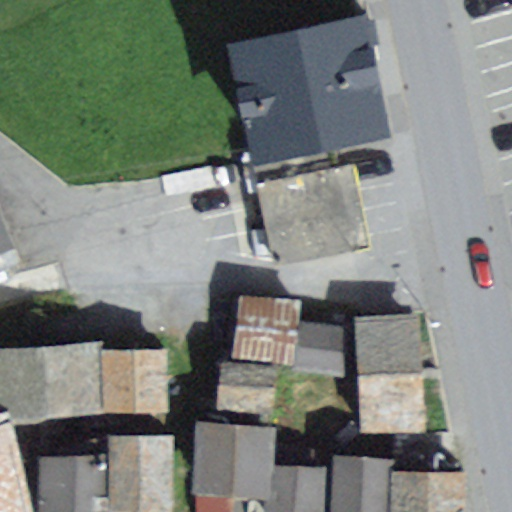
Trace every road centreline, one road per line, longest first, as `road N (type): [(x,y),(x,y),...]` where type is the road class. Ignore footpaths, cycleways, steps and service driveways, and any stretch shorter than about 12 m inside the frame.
road 1 (secondary): [(415,0),(511,452)]
road 2 (unknown): [(491,332),(75,293)]
